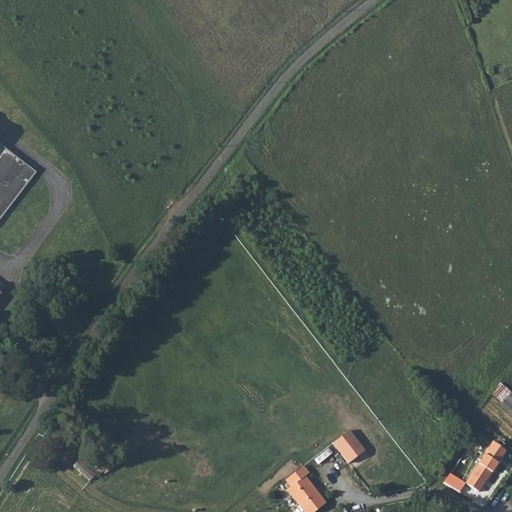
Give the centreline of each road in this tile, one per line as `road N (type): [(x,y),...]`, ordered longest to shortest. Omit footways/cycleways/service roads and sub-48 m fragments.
road 1 (unclassified): [(0,478),(209,168),(276,88),(375,0)]
road 2 (residential): [(485,511),(436,481),(356,502)]
